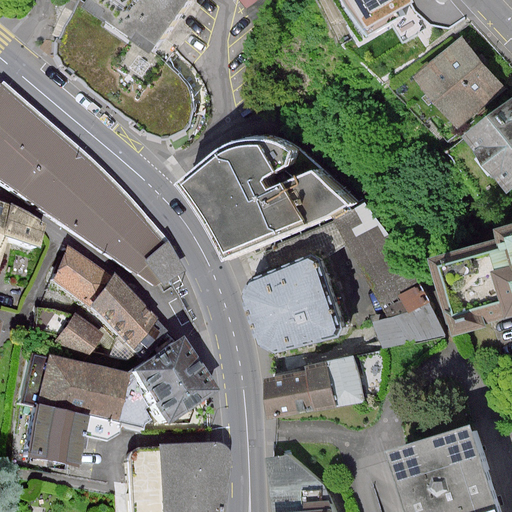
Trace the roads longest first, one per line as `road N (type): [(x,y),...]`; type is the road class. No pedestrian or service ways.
road 1 (residential): [(232,126),(277,122),(296,131),(363,189),(406,236),(485,394),(511,404)]
road 2 (primary): [(157,193),(184,222),(224,298),(245,395),(249,511)]
road 3 (primary): [(0,55),(157,193)]
road 4 (residential): [(232,126),(222,24),(229,0)]
